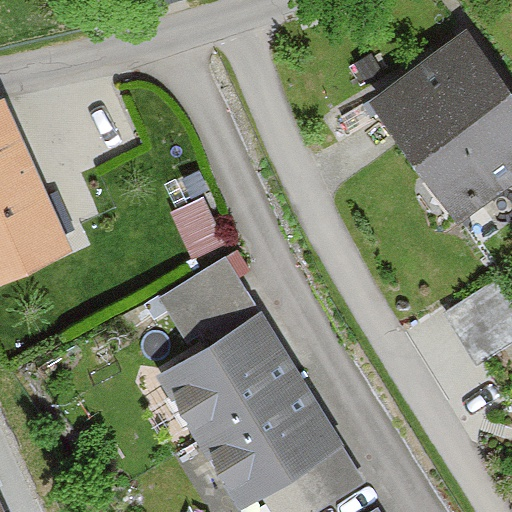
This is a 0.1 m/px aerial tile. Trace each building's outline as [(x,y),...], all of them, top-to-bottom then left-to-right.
[(354,106),(442,227),(511,176),(511,120),(451,36),(354,106)] [(0,278),(49,257),(0,146),(0,278)] [(187,450),(298,382),(219,253),(144,299),(173,346),(137,368),(187,450)] [(448,304),(487,356),(511,336),(511,288),(496,267),(448,304)] [(298,382),(187,450),(224,511),(241,511),(279,489),(293,511),(302,511),(357,478),(298,382)] [(0,511),(12,511),(0,485),(0,511)]
